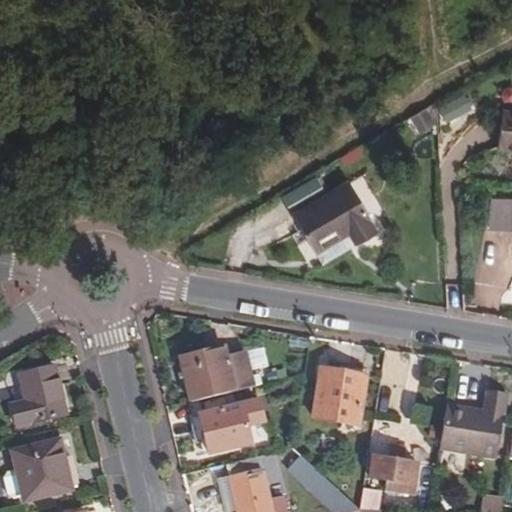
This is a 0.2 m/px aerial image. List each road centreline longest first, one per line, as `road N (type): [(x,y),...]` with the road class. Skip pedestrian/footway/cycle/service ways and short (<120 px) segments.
road 1 (tertiary): [(511,343),(138,281)]
road 2 (tertiary): [(98,316),(150,511)]
road 3 (tertiary): [(138,281),(126,243),(96,231),(64,244),(53,268)]
